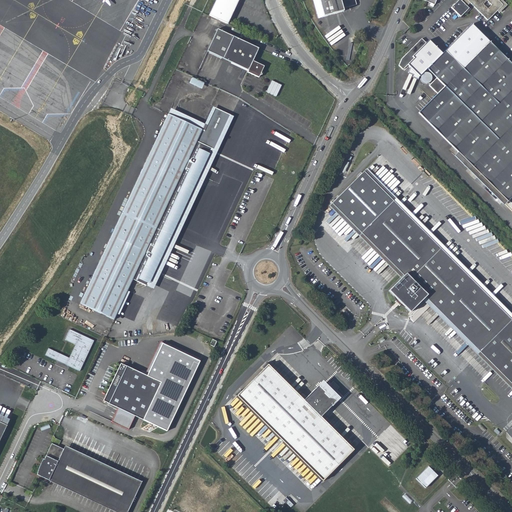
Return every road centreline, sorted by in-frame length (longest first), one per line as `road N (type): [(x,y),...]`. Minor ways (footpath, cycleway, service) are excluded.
road 1 (unclassified): [(281,282),(509,511)]
road 2 (secondary): [(257,289),(154,511)]
road 3 (secondary): [(350,99),(270,254)]
road 4 (unclassified): [(272,0),(303,56),(350,99)]
